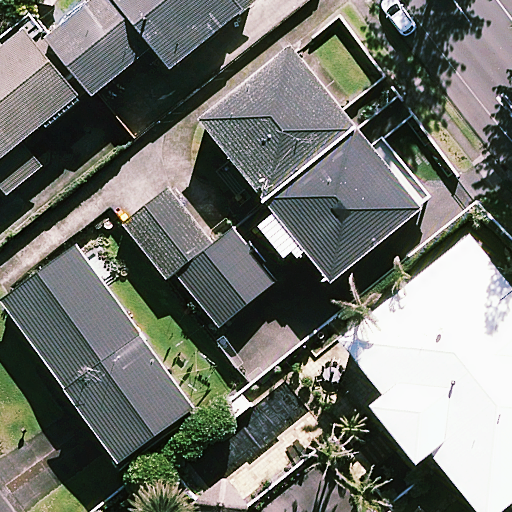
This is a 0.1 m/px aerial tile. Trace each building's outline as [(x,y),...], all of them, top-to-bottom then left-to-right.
[(177,65),(256,1),(254,0),(97,0),(51,37),(34,15),(0,42),(0,179),(11,192),(44,166),(27,145),(95,90),(98,94),(160,44),(177,65)] [(207,120),(233,151),(215,165),(244,200),(261,186),(280,209),(263,223),(293,260),(309,246),(337,279),(427,204),(297,46),(207,120)] [(213,243),(170,188),(126,223),(170,277),(178,271),(222,325),(278,280),(235,226),(213,243)] [(511,282),(473,235),(348,339),(390,390),(376,402),(423,458),(435,448),(488,511),(498,511),(511,501),(511,282)] [(197,405),(77,244),(5,298),(124,459),(197,405)] [(230,478),(196,507),(200,511),(244,511),(253,505),(230,478)]
